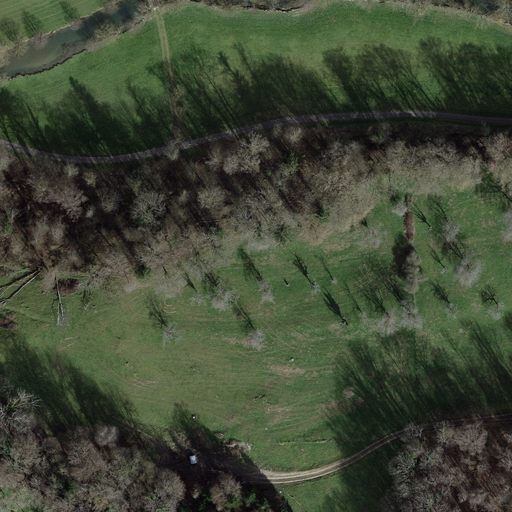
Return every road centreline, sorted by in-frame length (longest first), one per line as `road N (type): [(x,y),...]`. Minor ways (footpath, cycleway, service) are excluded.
road 1 (track): [(0,423),(100,458),(261,477),(335,467),(426,426),(511,414)]
road 2 (track): [(177,148),(75,161),(0,142)]
road 3 (track): [(177,148),(158,9)]
